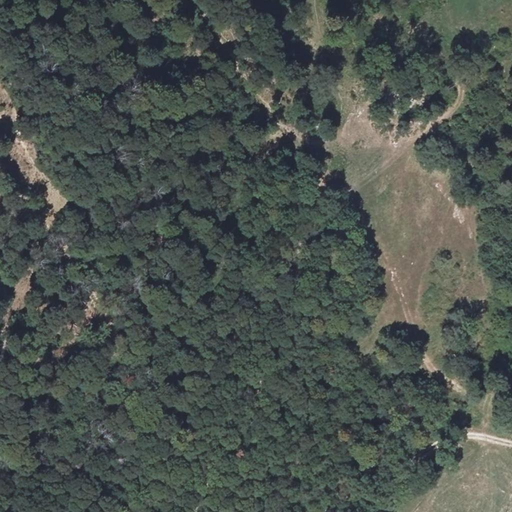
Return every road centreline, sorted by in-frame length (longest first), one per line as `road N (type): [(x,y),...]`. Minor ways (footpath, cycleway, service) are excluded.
road 1 (track): [(189,0),(287,137),(340,149),(386,146),(442,126),(465,90),(491,81),(511,104)]
road 2 (track): [(511,442),(465,435),(437,443),(327,511)]
